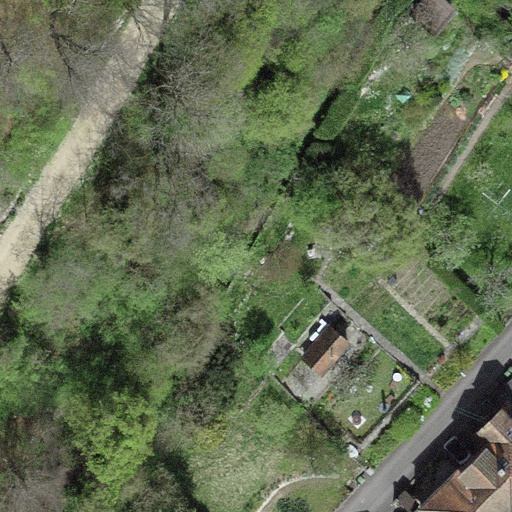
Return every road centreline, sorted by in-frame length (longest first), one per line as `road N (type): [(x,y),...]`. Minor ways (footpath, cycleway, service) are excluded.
road 1 (track): [(0,267),(161,0)]
road 2 (residential): [(354,511),(511,341)]
